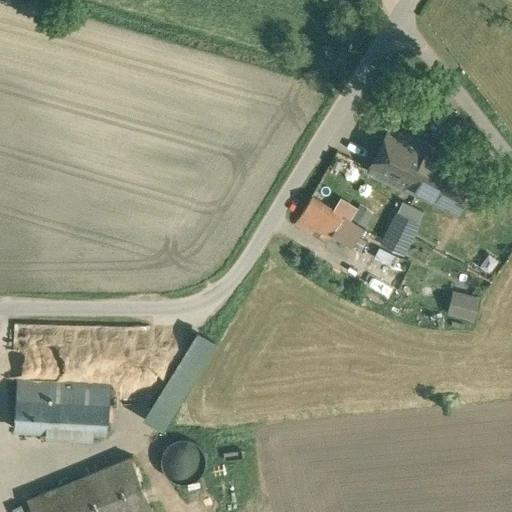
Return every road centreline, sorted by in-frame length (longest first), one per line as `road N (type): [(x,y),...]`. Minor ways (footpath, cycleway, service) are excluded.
road 1 (unclassified): [(401,20),(221,298),(187,311),(135,315),(0,313)]
road 2 (unknown): [(260,0),(294,191)]
road 3 (unclassified): [(511,164),(401,20)]
